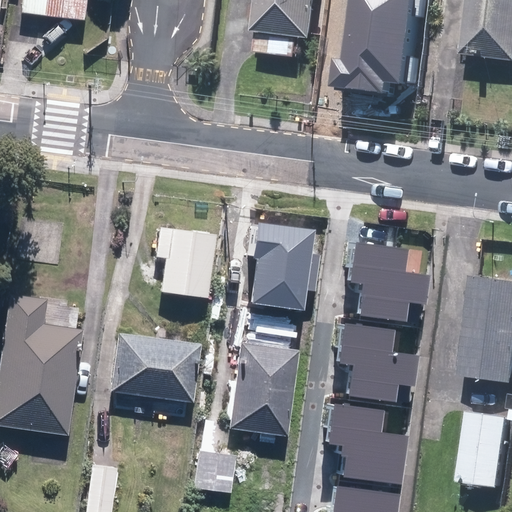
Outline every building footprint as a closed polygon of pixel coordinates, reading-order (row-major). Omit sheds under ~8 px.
[(87,0),(22,0),(22,11),(45,13),(85,18),(87,0)] [(318,38),(323,0),(261,0),(258,30),(261,30),(258,52),(301,57),(304,36),(318,38)] [(412,84),(422,0),(349,0),(342,60),(332,59),(328,86),(389,94),(390,82),(412,84)] [(511,0),(474,0),(468,53),(511,58),(511,0)] [(252,302),(305,310),(308,290),(316,291),(321,255),(313,253),(317,230),(259,221),(254,258),(258,259),(252,302)] [(217,233),(162,226),(159,255),(166,256),(162,289),(209,295),(217,233)] [(427,305),(431,276),(406,273),(409,250),(355,242),(349,283),(360,284),(356,313),(407,321),(409,302),(427,305)] [(511,278),(481,274),(467,374),(511,379),(511,278)] [(13,292),(0,376),(0,421),(69,433),(86,327),(45,321),(49,297),(13,292)] [(415,387),(420,356),(393,352),(396,332),(342,324),(336,364),(346,365),(345,374),(351,374),(348,394),(397,401),(399,384),(415,387)] [(204,342),(118,330),(110,389),(196,401),(204,342)] [(230,490),(239,428),(287,434),(299,348),(241,339),(230,421),(213,419),(205,417),(194,484),(230,490)] [(400,483),(407,437),(381,433),(385,411),(330,403),(324,443),(335,444),(334,452),(340,453),(337,473),(400,483)] [(511,448),(511,414),(475,409),(465,481),(507,487),(511,448)] [(104,466),(93,464),(86,511),(112,511),(118,468),(104,466)] [(398,511),(401,494),(333,486),(329,511),(398,511)]
